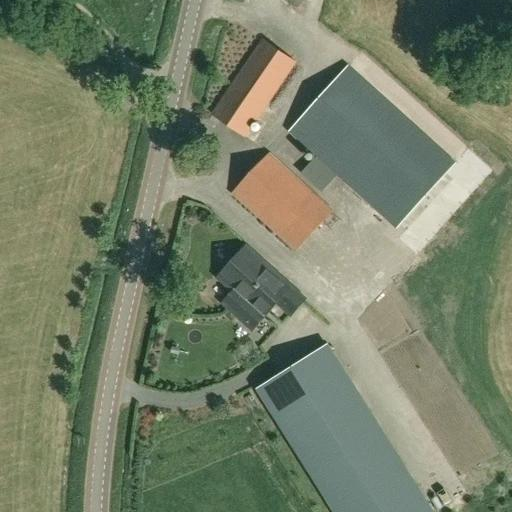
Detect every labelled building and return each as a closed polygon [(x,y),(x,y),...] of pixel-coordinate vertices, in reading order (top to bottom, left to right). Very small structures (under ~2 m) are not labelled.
[(212,115),(244,137),(295,62),(263,40),(212,115)] [(347,68),(333,85),(290,132),(395,227),(453,164),(347,68)] [(296,250),(332,210),(269,154),(233,194),(296,250)] [(252,328),(277,300),(293,314),(304,301),(246,249),(220,277),(234,290),(223,302),(252,328)] [(432,511),(328,346),(257,390),(334,511),(432,511)]
